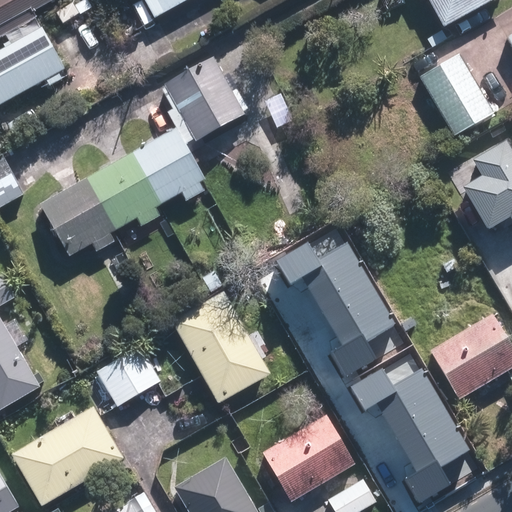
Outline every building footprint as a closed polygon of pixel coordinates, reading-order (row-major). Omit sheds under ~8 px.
[(0,0),(0,28),(51,0),(0,0)] [(93,0),(81,0),(59,13),(66,25),(97,7),(93,0)] [(150,0),(159,15),(186,0),(150,0)] [(432,0),(446,27),(495,0),(432,0)] [(43,26),(0,49),(0,104),(65,68),(43,26)] [(416,56),(436,44),(427,29),(407,41),(416,56)] [(436,44),(416,56),(403,64),(414,81),(424,75),(459,134),(498,111),(451,34),(436,44)] [(200,142),(248,115),(216,58),(167,84),(169,87),(165,89),(176,108),(170,112),(179,126),(189,144),(198,139),(200,142)] [(287,92),(267,100),(279,128),(299,120),(287,92)] [(209,179),(189,144),(179,126),(135,152),(165,204),(185,192),(190,201),(208,191),(203,182),(209,179)] [(511,149),(507,140),(475,159),(484,175),(464,187),(488,228),(510,216),(511,219),(511,149)] [(159,207),(165,204),(135,152),(89,177),(119,230),(140,218),(145,226),(163,216),(159,207)] [(306,153),(288,162),(311,208),(330,199),(306,153)] [(8,156),(0,160),(0,208),(29,192),(8,156)] [(113,233),(119,230),(89,177),(43,203),(73,256),(94,244),(98,251),(117,241),(113,233)] [(347,234),(263,281),(394,511),(410,511),(453,488),(440,465),(469,449),(424,369),(390,388),(363,340),(397,322),(347,234)] [(0,306),(16,297),(2,274),(0,274),(0,306)] [(173,319),(219,403),(271,374),(224,290),(173,319)] [(0,407),(2,411),(42,387),(0,314),(0,407)] [(511,348),(493,316),(431,351),(460,401),(511,370),(511,348)] [(118,358),(139,394),(161,381),(139,345),(118,358)] [(117,407),(139,394),(118,358),(96,370),(117,407)] [(42,504),(124,458),(95,406),(13,453),(42,504)] [(327,414),(264,451),(292,501),(356,463),(327,414)] [(259,511),(227,456),(174,486),(189,511),(259,511)] [(0,511),(10,511),(24,504),(0,462),(0,511)] [(364,479),(329,500),(335,511),(359,511),(378,502),(364,479)] [(114,484),(75,507),(78,511),(107,511),(124,502),(114,484)] [(137,511),(131,501),(111,511),(137,511)]
